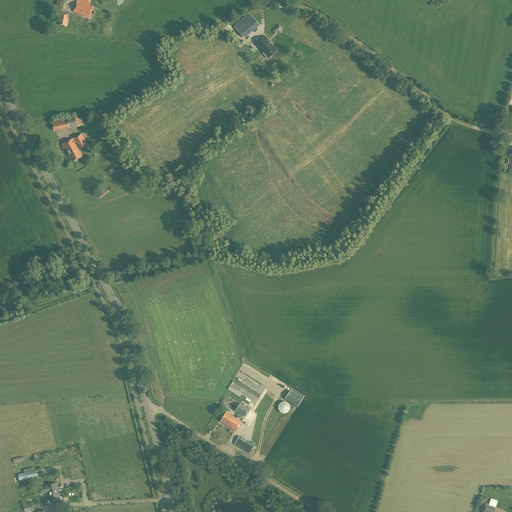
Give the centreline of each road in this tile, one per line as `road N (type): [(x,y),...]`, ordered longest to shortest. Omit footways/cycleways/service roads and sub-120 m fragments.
road 1 (secondary): [(147,407),(123,321),(0,83)]
road 2 (tertiary): [(319,511),(147,407)]
